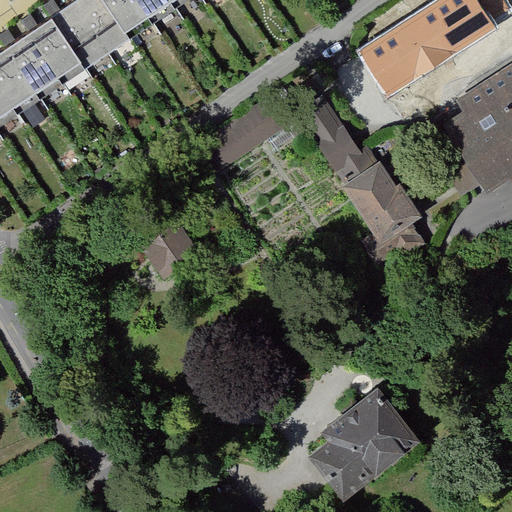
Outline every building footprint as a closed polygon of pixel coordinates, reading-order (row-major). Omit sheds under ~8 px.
[(81,0),(0,54),(0,129),(193,0),(81,0)] [(483,0),(444,0),(363,52),(392,97),(501,27),(483,0)] [(511,186),(511,67),(460,101),(467,112),(448,125),(493,199),(511,186)] [(283,91),(197,146),(216,178),(302,121),(283,91)] [(376,236),(366,242),(385,274),(429,245),(417,226),(427,219),(405,183),(401,187),(384,160),(374,168),(330,96),(303,114),(348,184),(344,187),(376,236)] [(204,258),(178,220),(144,245),(170,283),(204,258)] [(427,442),(384,386),(325,430),(333,442),(317,454),(351,501),(427,442)]
